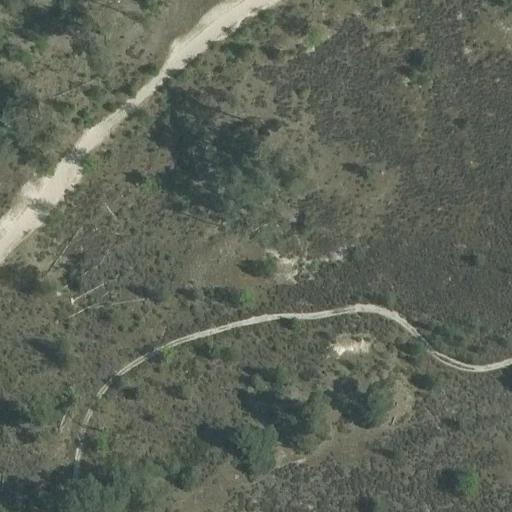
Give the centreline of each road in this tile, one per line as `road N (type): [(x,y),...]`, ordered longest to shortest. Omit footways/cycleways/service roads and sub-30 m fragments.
road 1 (track): [(511,361),(471,368),(429,348),(386,310),(361,309),(268,317),(199,334),(130,365),(102,388)]
road 2 (track): [(260,0),(205,35),(73,159)]
road 3 (track): [(102,388),(83,424),(72,511)]
